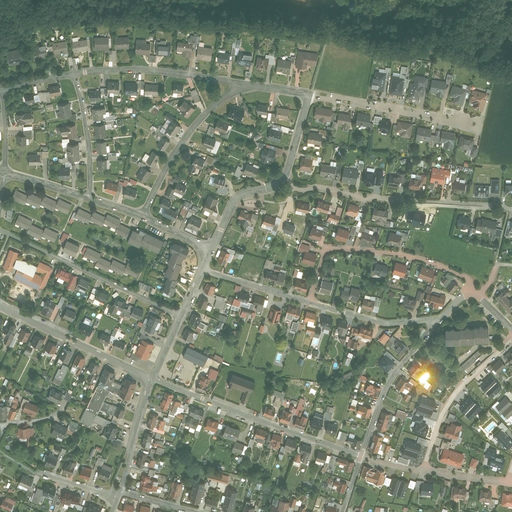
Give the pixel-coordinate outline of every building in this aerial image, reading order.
[(114,37),(115,50),(130,49),(129,36),(114,37)] [(109,37),(95,37),(95,50),(105,50),(105,53),(109,53),(109,50),(109,37)] [(87,39),(72,41),(73,52),(88,50),(87,39)] [(136,39),(136,54),(150,55),(151,43),(147,43),(147,39),(136,39)] [(66,41),(52,43),(54,56),(68,54),(66,41)] [(156,42),(156,55),(170,56),(171,44),(166,44),(167,41),(161,41),(161,43),(156,42)] [(188,43),(178,42),(177,51),(182,51),(182,56),(191,57),(193,44),(192,44),(188,43)] [(48,58),(45,44),(31,47),(34,60),(48,58)] [(204,46),(198,45),(196,58),(210,61),(212,48),(204,46)] [(6,49),(9,66),(25,63),(22,46),(6,49)] [(219,52),(217,62),(229,64),(231,53),(225,52),(226,50),(219,49),(218,52),(219,52)] [(318,53),(298,50),(296,67),(305,69),(306,65),(316,67),(318,53)] [(252,54),(239,51),(238,55),(236,65),(250,67),(252,54)] [(269,59),(268,64),(274,65),(275,56),(266,54),(265,58),(269,59)] [(75,56),(68,57),(69,65),(76,64),(75,58),(75,56)] [(265,58),(258,57),(256,68),(267,70),(268,64),(269,59),(265,58)] [(291,61),(278,59),(276,71),(290,73),(291,63),(292,61),(291,61)] [(401,66),(399,77),(404,78),(404,80),(405,80),(408,67),(401,66)] [(372,77),(370,89),(382,90),(384,80),(385,73),(375,72),(375,78),(372,77)] [(413,83),(410,83),(408,98),(419,100),(420,96),(423,97),(425,87),(426,87),(428,77),(414,75),(413,83)] [(392,76),(389,93),(401,95),(404,80),(404,78),(399,77),(392,76)] [(447,82),(432,79),(430,92),(436,93),(436,96),(444,97),(447,82)] [(119,83),(108,82),(107,94),(109,94),(113,94),(119,95),(119,83)] [(137,84),(125,84),(124,95),(138,96),(138,89),(138,84),(137,84)] [(183,85),(174,84),(173,93),(183,94),(183,85)] [(51,92),(51,96),(62,94),(61,85),(50,87),(51,92)] [(145,85),(145,87),(144,96),(157,97),(158,86),(145,85)] [(462,88),(452,85),(449,96),(454,98),(453,103),(463,106),(468,90),(466,89),(462,88)] [(486,94),(473,89),(469,102),(474,104),(473,108),(482,111),(487,96),(488,94),(486,94)] [(195,90),(190,92),(195,104),(200,101),(195,90)] [(89,99),(89,102),(91,102),(96,102),(101,102),(101,92),(100,92),(89,92),(89,94),(88,94),(88,99),(89,99)] [(35,94),(25,95),(26,97),(25,97),(25,102),(26,102),(26,104),(35,103),(35,94)] [(188,118),(195,109),(188,103),(187,103),(184,101),(177,109),(181,111),(180,112),(188,118)] [(69,103),(58,105),(59,107),(58,108),(59,111),(60,111),(61,118),(64,117),(64,118),(69,117),(69,116),(71,116),(69,103)] [(259,104),(257,113),(261,114),(267,115),(268,105),(259,104)] [(231,105),(227,116),(240,121),(244,110),(231,105)] [(103,108),(92,109),(93,116),(93,121),(104,120),(103,108)] [(277,114),(276,118),(278,118),(288,119),(289,109),(278,108),(277,114)] [(333,110),(315,108),(314,119),(319,120),(318,122),(327,123),(327,121),(331,122),(333,110)] [(18,111),(19,121),(27,120),(27,118),(27,111),(18,111)] [(352,116),(339,113),(337,125),(342,125),(341,127),(349,129),(352,116)] [(371,115),(357,113),(355,126),(368,127),(369,128),(369,125),(371,115)] [(382,118),(375,117),(373,124),(381,125),(381,121),(382,118)] [(173,135),(175,136),(181,127),(172,121),(170,122),(166,130),(168,131),(173,135)] [(229,125),(218,121),(215,128),(215,129),(216,129),(222,131),(220,135),(226,138),(228,132),(226,132),(229,125)] [(391,122),(381,121),(381,125),(380,131),(381,131),(381,132),(388,133),(388,132),(390,132),(391,122)] [(412,124),(398,121),(397,126),(397,130),(396,132),(401,133),(400,137),(411,139),(413,124),(412,124)] [(77,137),(76,125),(67,126),(67,127),(60,128),(61,135),(68,134),(68,138),(77,137)] [(104,125),(95,126),(96,138),(106,137),(104,125)] [(432,129),(418,126),(416,139),(430,142),(431,139),(431,135),(432,129)] [(214,136),(216,129),(215,129),(215,128),(210,127),(207,134),(214,136)] [(271,128),(268,139),(279,143),(283,132),(282,132),(272,129),(271,128)] [(163,138),(165,135),(160,131),(157,134),(161,139),(162,137),(163,138)] [(441,137),(440,142),(444,143),(443,146),(454,148),(456,134),(442,131),(441,137)] [(28,133),(20,133),(20,141),(28,141),(28,133)] [(309,133),(307,144),(320,146),(322,136),(318,135),(309,133)] [(222,142),(207,136),(203,144),(211,147),(209,152),(216,155),(222,142)] [(163,138),(162,137),(161,139),(156,145),(159,147),(158,148),(162,151),(163,150),(164,151),(170,142),(163,138)] [(478,148),(472,146),(474,140),(461,137),(459,146),(463,147),(463,148),(469,150),(469,149),(471,150),(469,156),(475,157),(478,148)] [(97,143),(98,154),(107,154),(106,142),(97,143)] [(200,153),(203,146),(197,143),(195,147),(194,150),(200,153)] [(68,145),(67,146),(68,161),(81,160),(80,145),(68,145)] [(267,145),(266,148),(277,151),(276,151),(282,153),(283,149),(267,145)] [(266,148),(265,148),(262,157),(261,157),(260,161),(268,163),(268,160),(271,161),(271,160),(274,161),(276,151),(277,151),(266,148)] [(31,152),(31,162),(42,162),(42,156),(42,152),(39,152),(31,152)] [(160,156),(152,152),(146,162),(147,163),(154,167),(160,156)] [(205,161),(195,156),(191,164),(187,170),(196,174),(198,169),(201,170),(205,161)] [(313,160),(302,158),(299,170),(305,171),(311,172),(313,160)] [(107,160),(98,161),(98,170),(107,170),(107,160)] [(247,164),(243,172),(255,178),(259,169),(253,167),(247,164)] [(329,165),(322,164),(320,175),(324,175),(323,178),(334,180),(336,167),(335,167),(329,165)] [(144,168),(142,167),(142,168),(136,177),(139,179),(138,180),(142,182),(143,181),(145,183),(151,173),(144,168)] [(349,168),(345,168),(342,181),(356,184),(359,170),(357,170),(357,168),(350,167),(349,168)] [(438,168),(433,167),(430,182),(443,184),(445,176),(450,177),(451,172),(451,171),(440,169),(440,171),(437,170),(438,168)] [(66,168),(59,168),(59,179),(71,179),(71,168),(66,168)] [(239,179),(242,171),(240,171),(237,169),(234,174),(236,175),(236,177),(239,179)] [(377,171),(376,174),(375,184),(380,185),(383,172),(377,171)] [(390,175),(388,186),(399,188),(400,181),(405,182),(407,174),(402,173),(402,172),(398,171),(397,176),(390,175)] [(365,172),(363,182),(366,182),(366,184),(373,186),(373,184),(375,184),(376,174),(365,172)] [(216,175),(213,185),(218,187),(223,189),(224,186),(226,179),(216,175)] [(411,177),(409,188),(420,190),(422,181),(422,180),(420,179),(415,178),(411,177)] [(491,186),(489,186),(488,193),(499,193),(500,180),(491,180),(491,186)] [(459,182),(455,181),(453,191),(465,194),(467,183),(465,183),(459,182)] [(108,182),(104,191),(115,195),(117,189),(119,186),(108,182)] [(187,187),(178,182),(174,191),(175,192),(183,195),(187,187)] [(489,186),(475,185),(475,196),(488,197),(488,193),(489,186)] [(228,188),(224,186),(223,189),(218,187),(217,192),(226,195),(228,188)] [(28,199),(29,197),(28,197),(30,194),(17,187),(14,193),(12,196),(14,198),(26,203),(28,199)] [(126,188),(123,196),(123,197),(133,201),(137,191),(126,188)] [(42,202),(43,199),(44,196),(32,190),(30,194),(28,197),(29,197),(28,199),(40,205),(42,202)] [(42,202),(55,209),(57,205),(58,203),(57,203),(59,199),(46,193),(44,196),(43,199),(42,202)] [(218,199),(209,195),(204,207),(205,207),(204,209),(205,209),(204,210),(205,210),(210,213),(213,214),(213,213),(214,212),(215,209),(214,208),(218,199)] [(59,199),(57,203),(58,203),(57,205),(69,211),(74,202),(61,196),(59,199)] [(311,201),(299,198),(298,207),(308,209),(310,210),(311,201)] [(320,198),(317,206),(329,210),(332,201),(320,198)] [(166,208),(169,210),(172,203),(164,199),(160,206),(162,207),(166,209),(166,208)] [(362,203),(351,200),(348,210),(357,212),(359,213),(360,208),(362,203)] [(92,218),(93,215),(92,215),(94,212),(81,205),(78,211),(76,214),(78,215),(90,221),(92,218)] [(391,207),(376,205),(374,215),(378,216),(377,219),(388,221),(391,207)] [(180,213),(186,216),(188,211),(189,209),(189,208),(187,207),(184,206),(180,213)] [(246,208),(243,207),(240,213),(243,214),(241,219),(242,220),(246,222),(249,223),(251,218),(252,218),(254,213),(255,212),(248,209),(249,208),(246,207),(246,208)] [(105,220),(107,217),(108,214),(95,208),(94,212),(92,215),(93,215),(92,218),(104,224),(105,220)] [(163,215),(174,221),(178,214),(169,210),(166,208),(166,209),(163,215)] [(336,211),(332,210),(330,217),(333,218),(334,217),(340,219),(342,213),(341,213),(336,211)] [(405,214),(401,212),(397,219),(401,221),(402,220),(406,221),(423,225),(425,222),(432,224),(435,216),(430,215),(430,216),(426,215),(426,214),(409,210),(408,214),(405,214)] [(105,220),(118,227),(120,223),(121,224),(122,221),(123,218),(109,211),(108,214),(107,217),(105,220)] [(31,224),(32,221),(34,218),(21,212),(17,221),(29,227),(31,224)] [(474,215),(461,213),(459,223),(462,224),(462,225),(468,226),(468,225),(469,225),(472,225),(474,215)] [(480,216),(477,226),(491,229),(496,230),(497,224),(499,217),(485,214),(484,217),(480,216)] [(276,218),(265,215),(262,223),(272,227),(273,227),(274,223),(276,218)] [(191,218),(187,227),(197,232),(202,222),(191,217),(191,218)] [(45,228),(32,221),(31,224),(29,227),(28,230),(42,236),(43,233),(45,231),(44,231),(45,228)] [(121,224),(120,223),(118,227),(117,230),(130,236),(134,227),(122,221),(121,224)] [(295,226),(286,223),(284,228),(283,231),(292,234),(295,226)] [(45,228),(44,231),(45,231),(43,233),(56,239),(60,231),(47,224),(45,228)] [(340,224),(336,235),(348,239),(351,228),(340,224)] [(504,226),(497,224),(496,230),(496,231),(498,231),(498,232),(502,233),(504,226)] [(314,225),(311,235),(322,238),(325,228),(324,228),(318,226),(314,225)] [(135,226),(134,227),(130,236),(129,238),(141,244),(143,241),(145,237),(144,237),(146,233),(140,230),(141,229),(135,226)] [(363,234),(362,237),(373,242),(377,232),(374,231),(370,230),(366,228),(365,228),(365,230),(363,234)] [(146,233),(144,237),(145,237),(143,241),(160,250),(166,238),(148,229),(146,233)] [(62,237),(68,240),(69,237),(71,233),(65,230),(62,237)] [(390,232),(387,243),(399,246),(401,239),(402,235),(401,235),(400,235),(396,233),(390,232)] [(401,239),(407,241),(409,235),(401,232),(400,235),(402,235),(401,239)] [(68,240),(64,247),(77,253),(82,243),(69,237),(68,240)] [(191,246),(176,239),(172,247),(175,249),(170,260),(172,260),(167,271),(170,273),(169,276),(170,276),(168,280),(169,280),(165,287),(167,288),(166,288),(170,290),(170,289),(173,290),(174,291),(177,284),(175,283),(178,276),(177,275),(184,261),(182,260),(185,253),(188,255),(191,246)] [(307,248),(310,249),(312,243),(302,240),(299,247),(306,250),(307,248)] [(99,256),(101,253),(103,250),(89,244),(85,253),(98,259),(99,256)] [(21,250),(12,246),(5,265),(14,268),(16,263),(18,256),(21,250)] [(232,251),(224,247),(219,258),(227,262),(232,251)] [(310,249),(307,248),(306,250),(304,258),(316,262),(319,252),(310,249)] [(114,260),(101,253),(99,256),(98,259),(96,262),(110,268),(112,265),(113,263),(114,260)] [(18,256),(16,263),(19,264),(35,272),(36,270),(38,267),(39,264),(26,258),(22,257),(18,256)] [(114,260),(113,263),(112,265),(124,271),(126,268),(127,266),(126,265),(128,262),(116,256),(114,260)] [(275,258),(268,256),(265,263),(272,266),(275,258)] [(14,275),(40,287),(41,284),(44,285),(45,285),(54,265),(52,264),(52,263),(41,258),(39,264),(38,267),(45,270),(44,273),(36,270),(35,272),(19,264),(14,275)] [(128,262),(126,265),(127,266),(126,268),(138,274),(143,265),(129,259),(128,262)] [(389,266),(376,262),(374,269),(373,272),(386,276),(389,266)] [(396,262),(392,273),(394,274),(399,275),(403,277),(404,277),(405,273),(407,265),(396,262)] [(66,277),(70,279),(74,270),(68,268),(68,266),(64,265),(64,266),(61,265),(61,266),(58,271),(57,273),(60,274),(66,277)] [(418,277),(430,282),(433,275),(435,271),(422,266),(420,271),(418,277)] [(269,267),(266,276),(274,278),(273,280),(278,281),(279,280),(284,282),(288,270),(287,269),(284,268),(283,269),(281,268),(280,271),(269,267)] [(72,287),(72,286),(79,273),(74,270),(70,279),(67,285),(72,287)] [(78,282),(82,274),(79,273),(72,286),(75,288),(78,282)] [(82,274),(78,282),(87,287),(91,279),(82,274)] [(452,280),(455,277),(454,277),(447,274),(445,277),(449,280),(445,284),(444,285),(446,288),(452,280)] [(331,278),(324,276),(321,288),(332,291),(335,279),(331,278)] [(298,277),(296,285),(299,286),(299,288),(303,289),(304,287),(307,288),(310,280),(298,277)] [(218,283),(209,279),(205,288),(215,292),(218,283)] [(459,286),(452,280),(446,288),(453,293),(459,286)] [(235,288),(242,290),(242,287),(244,284),(237,281),(235,288)] [(345,286),(343,293),(353,296),(352,298),(359,300),(363,286),(353,284),(352,289),(345,286)] [(431,294),(434,288),(427,285),(425,291),(431,294)] [(111,291),(101,286),(98,292),(96,296),(102,298),(107,301),(111,291)] [(511,290),(508,286),(497,295),(510,310),(511,307),(511,295),(511,296),(509,293),(511,290)] [(252,290),(242,287),(242,290),(240,296),(243,297),(246,298),(249,299),(252,290)] [(90,295),(96,297),(96,296),(98,292),(92,289),(90,295)] [(425,293),(419,291),(416,299),(423,301),(425,293)] [(257,292),(254,301),(256,301),(265,304),(268,295),(257,292)] [(123,308),(124,308),(126,305),(128,299),(118,294),(114,302),(112,301),(109,307),(117,311),(120,306),(123,308)] [(211,298),(202,294),(200,300),(199,299),(198,302),(208,306),(210,302),(211,298)] [(241,304),(243,297),(240,296),(236,294),(233,301),(234,301),(241,304)] [(442,297),(432,294),(431,295),(427,294),(425,302),(429,303),(428,306),(439,309),(440,306),(444,307),(446,300),(442,299),(442,297)] [(59,300),(49,296),(47,299),(45,303),(46,303),(43,309),(51,313),(54,307),(55,307),(59,300)] [(365,296),(363,304),(374,307),(376,299),(372,298),(373,297),(368,296),(368,297),(365,296)] [(223,298),(219,297),(216,303),(226,307),(228,301),(226,300),(223,298)] [(404,304),(403,305),(408,307),(407,309),(414,311),(417,301),(406,297),(404,304)] [(302,306),(290,302),(287,311),(288,311),(287,314),(288,316),(289,317),(291,317),(292,316),(294,316),(295,314),(299,315),(302,306)] [(134,308),(132,312),(141,316),(146,307),(137,303),(134,308)] [(284,308),(273,304),(269,317),(280,320),(284,308)] [(78,310),(69,305),(65,313),(74,318),(78,310)] [(319,310),(308,307),(305,317),(310,319),(310,317),(316,319),(319,310)] [(203,314),(194,310),(191,319),(199,322),(203,314)] [(148,321),(145,326),(148,327),(154,330),(161,315),(152,311),(151,315),(148,321)] [(335,315),(325,312),(322,322),(326,323),(326,322),(332,323),(335,315)] [(350,319),(341,317),(339,325),(341,326),(340,330),(346,331),(350,319)] [(301,320),(294,318),(292,327),(299,329),(299,326),(301,320)] [(85,319),(80,328),(91,333),(95,324),(91,322),(85,319)] [(14,325),(8,322),(4,330),(7,331),(8,331),(10,333),(14,325)] [(316,324),(309,322),(308,328),(313,329),(321,332),(323,326),(316,324)] [(362,327),(360,332),(372,336),(375,328),(373,327),(374,326),(370,325),(370,326),(368,326),(369,325),(365,324),(365,325),(363,324),(362,327)] [(477,325),(477,338),(492,338),(492,324),(477,324),(477,325)] [(463,326),(463,340),(477,340),(477,338),(477,325),(463,325),(463,326)] [(195,329),(187,326),(184,334),(192,337),(195,329)] [(463,326),(448,326),(448,341),(463,341),(463,340),(463,326)] [(29,332),(22,328),(19,334),(18,337),(20,338),(19,339),(24,341),(24,340),(25,341),(29,332)] [(399,339),(404,334),(399,329),(394,335),(399,339)] [(101,335),(100,337),(109,341),(112,334),(104,330),(103,331),(102,331),(100,335),(101,335)] [(348,332),(342,331),(340,336),(343,337),(342,340),(346,341),(348,332)] [(384,334),(378,340),(384,345),(389,338),(384,334)] [(45,339),(35,335),(31,343),(31,344),(34,345),(40,348),(45,339)] [(148,337),(144,335),(144,336),(142,339),(141,339),(140,342),(137,347),(138,347),(136,351),(149,357),(156,341),(148,337)] [(314,336),(311,345),(318,347),(320,338),(314,336)] [(359,338),(354,336),(354,337),(351,344),(357,345),(359,338)] [(392,336),(389,340),(394,344),(397,341),(392,336)] [(118,337),(115,344),(123,348),(127,341),(118,337)] [(58,345),(49,341),(45,349),(46,350),(53,353),(54,353),(58,345)] [(397,341),(394,344),(397,347),(394,350),(400,355),(406,348),(397,341)] [(210,353),(190,343),(185,354),(205,364),(210,353)] [(465,368),(485,350),(481,346),(461,364),(465,368)] [(71,352),(63,348),(59,357),(65,360),(67,361),(71,352)] [(314,349),(313,351),(310,350),(307,358),(314,360),(316,356),(318,357),(320,352),(314,349)] [(225,355),(217,351),(215,355),(223,359),(225,355)] [(86,356),(79,352),(76,360),(82,363),(83,363),(86,356)] [(384,355),(385,356),(390,360),(393,357),(386,352),(384,355)] [(502,355),(494,363),(500,370),(508,362),(502,355)] [(385,356),(377,365),(387,373),(394,364),(390,360),(385,356)] [(98,365),(91,362),(87,369),(88,369),(91,371),(95,372),(98,365)] [(414,362),(406,371),(413,377),(415,375),(419,379),(422,375),(423,374),(419,370),(421,368),(414,362)] [(69,367),(63,365),(61,370),(59,369),(55,377),(63,380),(69,367)] [(220,368),(212,365),(209,374),(212,375),(217,377),(220,368)] [(101,380),(111,385),(116,375),(115,375),(116,373),(105,368),(100,380),(101,380)] [(356,375),(353,368),(344,372),(347,379),(356,375)] [(209,374),(203,372),(198,386),(206,389),(212,375),(209,374)] [(256,383),(232,375),(229,384),(230,384),(229,386),(245,392),(241,402),(247,404),(251,393),(253,393),(256,383)] [(491,397),(502,387),(491,376),(480,385),(491,397)] [(401,378),(395,387),(402,392),(405,388),(409,390),(412,386),(405,381),(401,378)] [(137,384),(126,379),(126,381),(124,380),(122,384),(123,385),(122,386),(121,389),(119,389),(117,394),(129,400),(137,384)] [(98,387),(106,391),(107,389),(109,384),(111,385),(101,380),(98,387)] [(377,393),(381,384),(372,380),(372,381),(370,380),(367,388),(369,388),(368,389),(377,393)] [(121,389),(122,386),(113,381),(111,385),(119,389),(121,389)] [(285,394),(288,387),(277,383),(273,391),(278,393),(274,402),(281,405),(284,398),(285,394)] [(117,394),(119,389),(111,385),(109,384),(107,389),(111,391),(115,393),(117,394)] [(97,414),(97,415),(100,409),(104,402),(106,396),(104,395),(106,391),(98,387),(97,386),(86,410),(97,414)] [(52,388),(47,398),(58,404),(63,393),(52,388)] [(68,393),(66,392),(63,398),(69,401),(72,395),(71,394),(68,393)] [(174,394),(166,392),(160,407),(168,410),(174,394)] [(467,410),(477,399),(471,394),(462,402),(461,404),(467,410)] [(502,412),(511,402),(505,396),(495,405),(502,412)] [(422,399),(420,406),(432,410),(433,410),(436,403),(422,399)] [(467,410),(473,415),(483,405),(477,399),(467,410)] [(179,402),(174,400),(170,409),(175,411),(179,402)] [(29,402),(26,401),(25,406),(23,411),(29,413),(28,415),(35,417),(39,406),(29,402)] [(111,405),(104,402),(100,409),(107,413),(111,405)] [(370,414),(374,405),(366,403),(365,404),(361,402),(359,408),(363,409),(363,411),(370,414)] [(502,412),(507,418),(511,413),(511,402),(502,412)] [(268,403),(265,411),(274,415),(278,407),(268,403)] [(118,406),(111,404),(111,405),(107,413),(114,415),(114,414),(118,406)] [(419,405),(417,412),(430,417),(432,410),(420,406),(419,405)] [(125,409),(118,406),(114,414),(120,417),(121,417),(125,409)] [(196,407),(192,406),(191,407),(189,413),(188,413),(192,415),(195,416),(201,418),(204,411),(201,409),(196,407)] [(285,407),(281,417),(290,421),(294,409),(288,407),(287,408),(285,407)] [(16,411),(11,409),(8,418),(13,419),(16,411)] [(94,421),(97,414),(86,410),(85,409),(80,421),(91,426),(94,421)] [(406,413),(397,410),(395,416),(404,420),(406,413)] [(298,415),(295,423),(305,426),(310,413),(309,413),(304,411),(303,416),(298,415)] [(317,412),(312,423),(321,427),(326,415),(325,415),(320,413),(317,412)] [(391,416),(382,412),(376,428),(385,432),(391,416)] [(158,415),(151,413),(147,426),(153,428),(154,428),(154,427),(157,418),(158,415)] [(106,423),(108,419),(97,415),(97,414),(94,421),(105,426),(106,423)] [(195,417),(191,416),(191,417),(189,416),(188,419),(186,424),(186,425),(191,427),(195,428),(197,429),(199,424),(201,419),(195,417)] [(172,420),(167,418),(164,417),(163,420),(166,421),(165,424),(170,426),(171,425),(172,420)] [(165,424),(166,421),(163,420),(157,418),(154,427),(163,430),(165,424)] [(219,423),(208,418),(205,428),(209,430),(216,432),(217,428),(219,423)] [(509,424),(504,418),(500,422),(502,425),(505,428),(509,424)] [(331,419),(327,428),(336,432),(340,422),(338,422),(338,421),(335,420),(331,419)] [(449,422),(446,432),(454,434),(458,436),(460,432),(463,422),(453,419),(452,423),(449,422)] [(415,422),(412,432),(426,437),(428,428),(425,427),(426,424),(422,423),(415,420),(415,422)] [(68,428),(75,432),(78,424),(71,421),(70,422),(69,424),(70,425),(68,428)] [(55,425),(51,434),(63,439),(68,428),(56,423),(55,425)] [(113,439),(118,428),(106,423),(105,426),(106,427),(102,435),(107,437),(107,438),(111,440),(111,438),(113,439)] [(241,429),(227,424),(223,435),(235,440),(237,440),(241,429)] [(22,428),(18,428),(18,437),(20,437),(26,437),(28,437),(28,434),(28,428),(27,428),(27,425),(22,425),(22,428)] [(495,432),(508,446),(511,441),(511,435),(505,428),(502,425),(495,432)] [(267,431),(257,428),(254,436),(258,437),(264,439),(267,431)] [(162,433),(155,432),(153,438),(160,440),(162,433)] [(458,436),(454,434),(453,438),(461,441),(464,433),(460,432),(458,436)] [(153,435),(145,433),(143,439),(141,445),(149,447),(150,444),(151,441),(152,438),(153,435)] [(282,436),(273,433),(273,434),(270,441),(271,441),(270,443),(270,444),(271,444),(272,445),(272,446),(278,448),(282,436)] [(360,446),(362,437),(356,435),(355,436),(350,434),(349,438),(349,439),(354,441),(353,444),(360,446)] [(383,437),(374,434),(369,450),(377,452),(377,453),(378,450),(383,437)] [(446,445),(450,446),(452,439),(444,437),(442,445),(445,446),(446,445)] [(123,441),(118,438),(117,440),(116,442),(115,444),(121,447),(123,441)] [(297,441),(288,438),(284,448),(285,448),(294,451),(297,441)] [(244,444),(235,441),(232,450),(241,453),(244,445),(244,444)] [(312,447),(303,443),(301,447),(300,450),(299,452),(302,453),(300,459),(307,462),(312,447)] [(407,444),(405,450),(418,455),(421,448),(407,444)] [(494,453),(498,454),(498,453),(499,453),(501,448),(490,444),(488,448),(487,453),(493,455),(494,453)] [(450,446),(446,445),(445,446),(442,456),(446,458),(446,459),(462,464),(467,452),(450,446)] [(156,450),(156,453),(163,455),(165,448),(161,447),(157,446),(156,450)] [(404,450),(402,457),(415,461),(418,455),(405,450),(404,450)] [(327,453),(318,451),(316,460),(321,462),(324,463),(325,461),(327,455),(327,453)] [(148,455),(140,452),(136,465),(144,468),(145,465),(146,461),(148,455)] [(49,455),(46,462),(45,465),(50,467),(50,466),(55,467),(59,457),(50,453),(49,455)] [(493,455),(490,464),(503,468),(507,458),(503,456),(503,455),(499,453),(498,453),(498,454),(494,453),(493,455)] [(332,455),(331,456),(329,462),(328,465),(333,467),(336,457),(332,455)] [(480,457),(473,455),(471,463),(477,465),(480,457)] [(344,468),(351,471),(354,462),(347,460),(339,457),(337,462),(339,463),(345,465),(344,468)] [(65,464),(63,471),(72,475),(77,462),(70,460),(69,465),(65,464)] [(102,466),(98,477),(107,480),(112,468),(112,467),(103,463),(102,466)] [(373,482),(380,484),(383,476),(385,471),(377,469),(376,474),(374,473),(374,470),(372,469),(371,472),(370,472),(371,467),(364,464),(360,475),(374,480),(373,482)] [(83,466),(79,477),(89,480),(92,469),(83,466)] [(209,473),(208,478),(227,483),(229,478),(229,476),(223,474),(222,477),(209,473)] [(33,480),(22,475),(18,484),(29,489),(31,484),(33,480)] [(149,477),(142,475),(140,482),(139,487),(139,488),(150,491),(150,490),(153,491),(155,481),(152,480),(151,484),(148,483),(149,477)] [(390,486),(392,479),(386,477),(383,484),(390,486)] [(390,486),(388,490),(395,493),(396,492),(400,480),(392,477),(392,479),(390,486)] [(285,481),(278,478),(276,484),(283,487),(285,481)] [(400,480),(396,492),(405,496),(408,487),(410,482),(401,479),(401,480),(400,480)] [(206,483),(195,480),(189,500),(201,503),(206,483)] [(345,493),(348,484),(347,484),(340,481),(336,480),(334,485),(338,487),(337,490),(345,493)] [(176,481),(174,481),(170,495),(178,497),(182,483),(176,481)] [(423,482),(422,482),(421,487),(420,493),(426,494),(432,495),(433,484),(423,482)] [(35,486),(31,484),(29,489),(26,495),(30,497),(35,486)] [(57,488),(47,485),(45,490),(44,493),(43,495),(49,497),(49,496),(53,497),(55,494),(57,488)] [(467,488),(452,486),(450,498),(454,499),(454,497),(460,498),(464,498),(466,498),(467,491),(467,488)] [(44,493),(45,490),(37,488),(35,493),(33,501),(39,503),(42,495),(43,495),(44,493)] [(233,490),(228,489),(226,495),(224,502),(222,508),(233,511),(238,492),(233,490)] [(493,491),(481,489),(479,500),(489,501),(491,502),(492,498),(493,491)] [(81,495),(64,490),(62,499),(70,502),(78,504),(81,495)] [(511,493),(503,492),(501,505),(511,506),(511,493)] [(291,496),(290,496),(288,502),(289,502),(288,505),(294,507),(295,504),(297,498),(291,496)] [(207,498),(205,504),(216,507),(218,501),(207,498)] [(278,506),(280,499),(275,498),(273,499),(271,504),(278,506)] [(3,499),(0,504),(0,506),(10,511),(13,504),(4,499),(3,499)] [(280,499),(278,506),(287,509),(288,505),(289,502),(288,502),(280,499)] [(99,511),(102,507),(90,503),(88,508),(86,511),(87,511),(99,511)]
